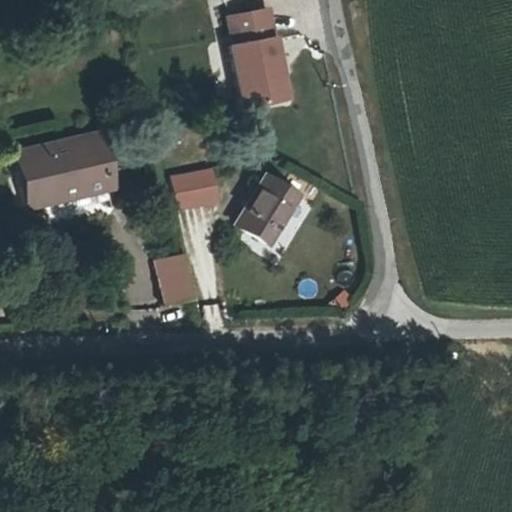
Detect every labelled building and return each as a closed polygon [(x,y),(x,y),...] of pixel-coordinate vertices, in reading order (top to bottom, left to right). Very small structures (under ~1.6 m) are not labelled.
[(284,101),(270,7),(224,14),(238,108),(284,101)] [(104,188),(93,135),(10,154),(21,207),(104,188)] [(209,170),(171,178),(178,210),(216,201),(209,170)] [(303,196),(272,177),(241,225),(271,246),(303,196)] [(183,255),(158,260),(166,301),(191,297),(183,255)]
